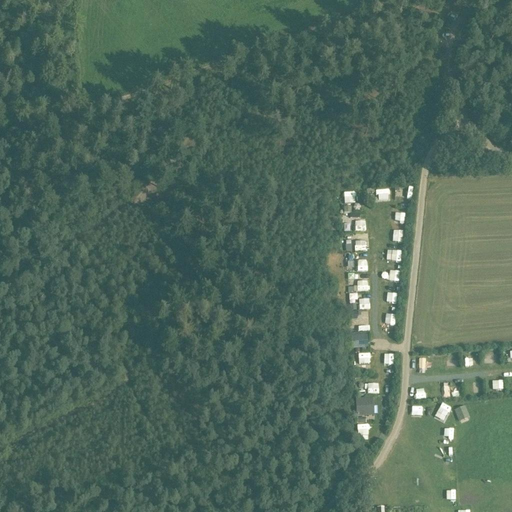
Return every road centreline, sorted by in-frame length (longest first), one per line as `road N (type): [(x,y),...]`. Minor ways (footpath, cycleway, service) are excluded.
road 1 (track): [(446,66),(358,106),(233,121),(185,146),(122,213),(58,248)]
road 2 (track): [(387,0),(86,106),(0,113)]
road 3 (unclassified): [(462,120),(425,166),(393,435),(361,486)]
road 4 (track): [(58,248),(131,384),(180,454),(202,511)]
road 5 (unclassified): [(466,0),(445,71),(462,120)]
